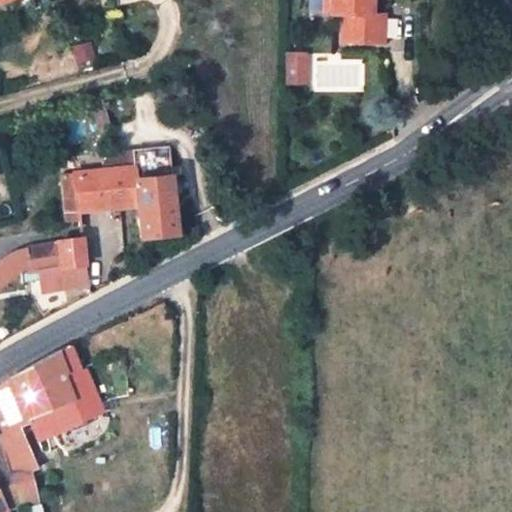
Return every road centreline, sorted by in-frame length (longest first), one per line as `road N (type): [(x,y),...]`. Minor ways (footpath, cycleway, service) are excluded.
road 1 (tertiary): [(511,79),(0,370)]
road 2 (unknown): [(167,274),(179,461),(168,511)]
road 3 (unknown): [(215,247),(182,144),(123,131)]
